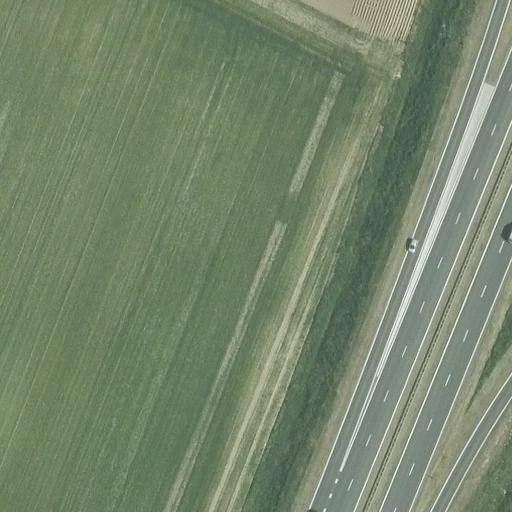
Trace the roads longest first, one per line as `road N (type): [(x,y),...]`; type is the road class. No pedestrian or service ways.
road 1 (trunk): [(503,0),(353,476)]
road 2 (trunk): [(511,85),(353,476)]
road 3 (trunk): [(392,511),(511,219)]
road 4 (trunk): [(433,511),(511,384)]
